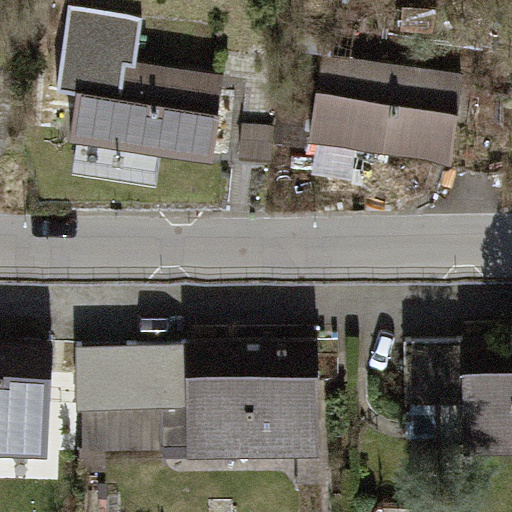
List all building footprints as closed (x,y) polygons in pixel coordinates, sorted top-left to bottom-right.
[(137,19),(62,5),(46,88),(60,91),(52,134),(197,160),(214,72),(130,57),(137,19)] [(449,76),(306,50),(290,137),(434,163),(449,76)] [(311,337),(177,331),(172,444),(306,450),(311,337)] [(0,452),(39,454),(44,336),(0,334),(0,452)] [(511,340),(450,339),(446,449),(511,451),(511,340)]
